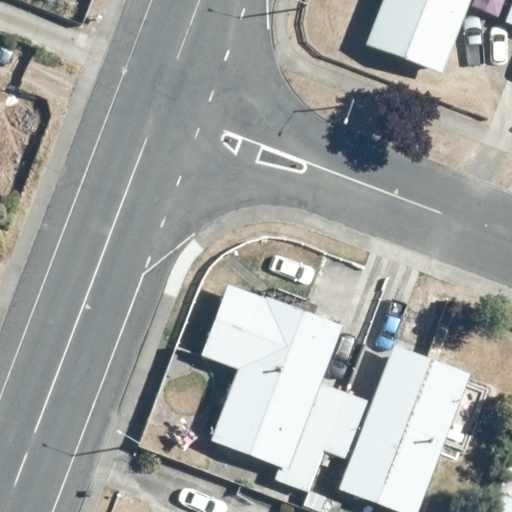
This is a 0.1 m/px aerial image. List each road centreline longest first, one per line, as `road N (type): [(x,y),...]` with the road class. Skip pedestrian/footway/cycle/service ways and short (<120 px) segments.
road 1 (tertiary): [(158,111),(5,511)]
road 2 (residential): [(158,111),(511,250)]
